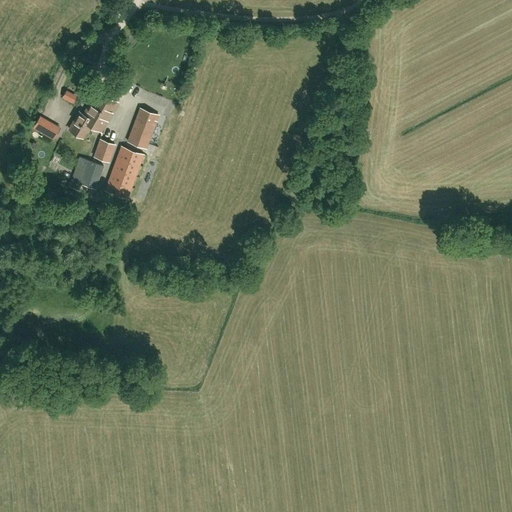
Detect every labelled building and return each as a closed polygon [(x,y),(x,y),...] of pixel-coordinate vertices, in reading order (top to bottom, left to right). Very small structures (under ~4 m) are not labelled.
[(82,135),(89,123),(101,130),(117,101),(97,90),(82,118),(77,115),(70,128),(82,135)] [(157,113),(139,107),(127,141),(133,143),(135,139),(146,143),(157,113)] [(108,161),(114,144),(100,139),(94,156),(108,161)] [(121,145),(105,189),(126,197),(142,153),(121,145)] [(95,188),(103,166),(80,157),(70,186),(78,188),(80,183),(95,188)]
